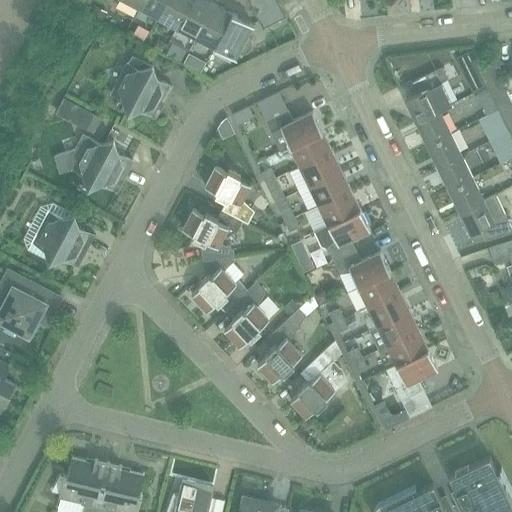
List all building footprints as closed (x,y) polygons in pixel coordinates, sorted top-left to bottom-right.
[(158,17),(167,0),(142,0),(139,7),(158,17)] [(177,27),(191,0),(167,0),(158,17),(177,27)] [(196,37),(214,3),(208,0),(191,0),(177,27),(196,37)] [(257,16),(280,4),(278,0),(257,0),(250,4),(257,16)] [(216,47),(233,13),(229,11),(228,13),(224,11),(225,9),(214,3),(196,37),(216,47)] [(287,18),(280,4),(257,16),(264,30),(265,29),(264,28),(285,17),(286,18),(287,18)] [(248,34),(253,24),(242,18),(241,20),(237,18),(238,16),(233,13),(216,47),(235,58),(238,53),(240,54),(243,54),(245,54),(248,53),(250,51),(251,50),(252,48),(252,47),(252,46),(253,45),(253,44),(253,42),(252,41),(251,38),(250,36),(249,35),(248,34)] [(475,50),(458,59),(475,93),(476,92),(487,87),(478,69),(475,50)] [(152,66),(132,55),(112,93),(124,99),(128,113),(141,108),(157,117),(162,107),(159,105),(161,101),(165,102),(173,87),(157,78),(153,66),(152,66)] [(430,89),(442,83),(449,79),(442,66),(411,82),(416,94),(430,87),(430,89)] [(417,121),(440,110),(452,104),(442,83),(430,89),(430,87),(416,94),(406,99),(417,121)] [(498,109),(487,87),(476,92),(487,115),(498,109)] [(77,103),(65,97),(53,118),(62,123),(66,116),(71,115),(77,103)] [(254,119),(248,106),(233,114),(239,126),(254,119)] [(289,109),(267,120),(266,120),(281,151),(291,146),(321,132),(321,133),(323,132),(313,111),(294,120),(289,109)] [(508,132),(498,109),(487,115),(498,137),(508,132)] [(451,132),(440,110),(417,121),(428,144),(451,132)] [(328,146),(321,133),(321,132),(291,146),(300,166),(332,150),(330,145),(328,146)] [(462,155),(451,132),(428,144),(439,166),(462,155)] [(511,139),(508,132),(498,137),(490,141),(500,163),(509,160),(511,158),(511,139)] [(114,140),(101,144),(82,134),(73,151),(53,157),(58,172),(73,168),(85,174),(89,187),(102,183),(117,191),(123,181),(119,179),(122,175),(125,177),(134,161),(118,152),(114,140)] [(335,156),(332,150),(300,166),(310,185),(340,171),(333,157),(335,156)] [(473,177),(462,155),(439,166),(450,189),(473,177)] [(222,210),(243,221),(248,223),(255,211),(243,200),(251,184),(240,178),(241,176),(229,169),(227,171),(216,166),(206,186),(217,192),(216,194),(227,200),(222,210)] [(266,183),(276,178),(271,168),(261,173),(266,183)] [(347,185),(340,171),(310,185),(319,205),(352,189),(349,184),(347,185)] [(484,199),(473,177),(450,189),(461,211),(484,199)] [(276,178),(266,183),(271,193),(281,188),(276,178)] [(354,194),(352,189),(319,205),(329,224),(358,209),(352,195),(354,194)] [(511,226),(496,194),(484,199),(461,211),(471,233),(482,228),(488,240),(511,231),(511,226)] [(33,242),(28,250),(50,261),(63,257),(79,265),(84,255),(81,254),(83,249),(86,251),(95,235),(79,227),(75,214),(53,202),(49,210),(50,211),(33,242)] [(438,224),(452,218),(444,202),(430,208),(438,224)] [(290,207),(280,212),(285,222),(295,217),(290,207)] [(194,208),(183,228),(194,234),(193,237),(205,243),(202,249),(203,259),(235,256),(234,249),(221,243),(229,227),(238,231),(243,221),(222,210),(218,218),(206,212),(205,214),(194,208)] [(361,208),(358,209),(329,224),(315,231),(322,245),(327,247),(334,260),(356,249),(351,238),(371,229),(361,208)] [(300,227),(295,217),(285,222),(290,231),(300,227)] [(289,244),(283,233),(279,235),(277,239),(289,244)] [(511,239),(489,247),(495,265),(510,260),(511,265),(506,267),(511,284),(502,287),(510,312),(511,311),(511,239)] [(293,254),(311,284),(327,275),(310,245),(293,254)] [(391,271),(381,251),(362,260),(356,249),(334,260),(340,274),(351,271),(359,287),(389,272),(391,271)] [(239,280),(236,283),(224,270),(235,260),(235,256),(203,259),(204,269),(209,274),(200,283),(201,285),(192,294),(208,311),(217,302),(225,311),(235,302),(248,290),(239,280)] [(20,342),(25,332),(29,334),(42,308),(53,314),(61,298),(9,270),(0,287),(11,293),(0,313),(0,332),(1,333),(0,334),(0,335),(11,341),(12,339),(20,342)] [(396,286),(389,272),(359,287),(368,306),(400,290),(398,285),(396,286)] [(266,292),(256,282),(248,290),(235,302),(242,310),(232,319),(234,321),(225,329),(241,346),(250,337),(252,339),(262,330),(260,328),(270,319),(257,306),(266,292)] [(403,295),(400,290),(368,306),(359,310),(369,330),(378,326),(408,311),(401,296),(403,295)] [(325,293),(315,298),(319,306),(328,302),(325,293)] [(293,301),(284,311),(289,317),(290,316),(299,308),(293,301)] [(290,341),(299,327),(306,315),(299,308),(290,316),(289,317),(268,337),(275,345),(265,354),(267,356),(258,364),(274,381),(283,372),(285,374),(295,365),(293,363),(303,354),(290,341)] [(329,313),(334,322),(344,318),(339,308),(329,313)] [(415,325),(408,311),(378,326),(369,330),(378,349),(387,345),(419,329),(417,324),(415,325)] [(349,327),(344,318),(334,322),(339,332),(349,327)] [(422,334),(419,329),(387,345),(397,365),(427,350),(426,349),(420,335),(422,334)] [(334,360),(341,353),(335,340),(322,352),(301,372),(308,380),(298,389),(300,391),(291,400),(307,416),(316,408),(318,410),(328,400),(326,398),(346,380),(341,369),(334,360)] [(358,347),(348,352),(353,363),(363,357),(358,347)] [(397,365),(387,369),(402,400),(424,389),(419,378),(438,368),(428,348),(426,349),(427,350),(397,365)] [(367,367),(363,357),(353,363),(357,372),(367,367)] [(4,378),(10,366),(0,360),(0,411),(1,412),(16,384),(4,378)] [(411,419),(433,408),(424,389),(402,400),(411,419)] [(275,423),(289,411),(282,403),(269,414),(275,423)] [(490,456),(434,483),(424,488),(425,490),(418,493),(414,486),(381,502),(379,504),(378,505),(376,507),(375,509),(375,511),(374,511),(511,511),(511,488),(503,469),(498,471),(490,456)] [(97,511),(109,462),(95,459),(95,462),(86,460),(86,461),(72,458),(68,475),(65,474),(64,476),(61,476),(53,490),(60,492),(60,496),(85,502),(82,511),(97,511)] [(130,471),(130,470),(122,468),(123,465),(109,462),(97,511),(111,511),(112,508),(127,511),(138,511),(143,493),(140,492),(144,475),(130,471)] [(174,492),(166,511),(208,511),(212,496),(214,487),(182,480),(179,495),(175,494),(175,492),(174,492)] [(276,511),(278,506),(278,504),(264,501),(265,500),(244,494),(240,510),(241,511),(240,511),(276,511)]
